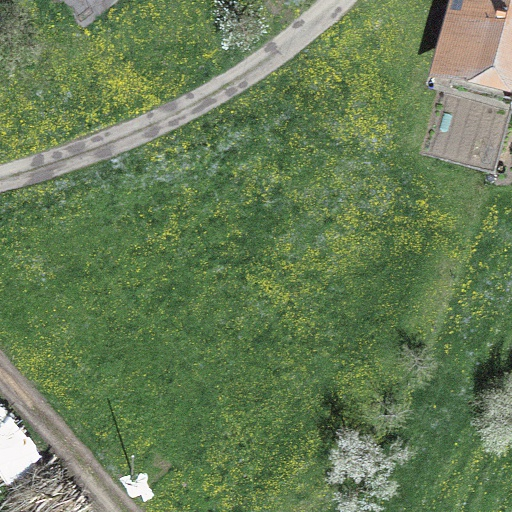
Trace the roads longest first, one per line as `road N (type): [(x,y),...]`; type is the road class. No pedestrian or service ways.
road 1 (track): [(347,0),(228,88),(160,121),(0,172)]
road 2 (track): [(128,511),(0,376)]
